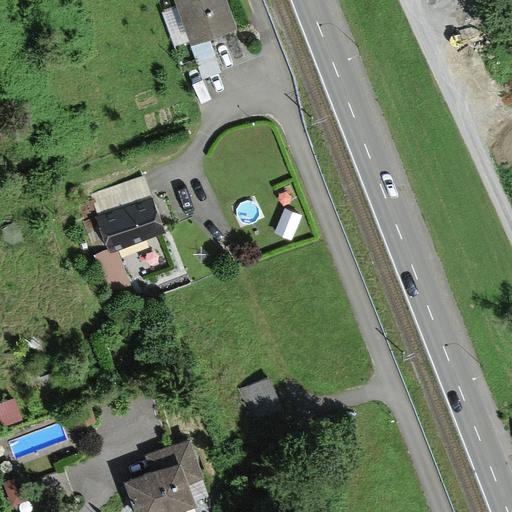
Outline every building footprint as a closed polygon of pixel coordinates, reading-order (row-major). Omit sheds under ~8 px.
[(225,0),(178,0),(189,32),(231,18),(225,0)] [(188,46),(199,75),(216,68),(205,39),(188,46)] [(145,173),(85,198),(103,241),(163,216),(145,173)] [(127,283),(113,248),(99,253),(112,289),(127,283)] [(273,375),(247,383),(257,416),(284,408),(273,375)] [(17,396),(0,402),(0,428),(26,418),(17,396)] [(193,445),(128,467),(143,511),(177,511),(211,501),(193,445)]
